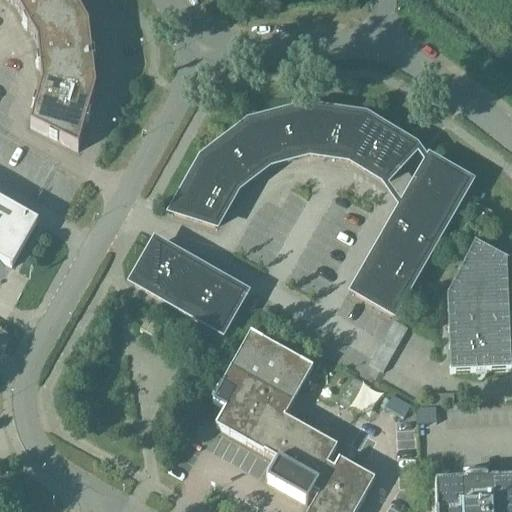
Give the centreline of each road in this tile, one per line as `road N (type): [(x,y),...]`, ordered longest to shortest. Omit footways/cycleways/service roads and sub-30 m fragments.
road 1 (unclassified): [(106,508),(69,487),(34,449),(24,419),(26,377),(207,49)]
road 2 (unclassified): [(207,49),(386,42)]
road 3 (unclassified): [(386,42),(511,135)]
